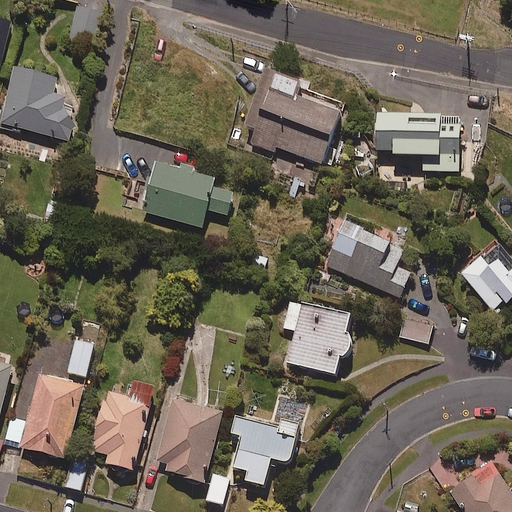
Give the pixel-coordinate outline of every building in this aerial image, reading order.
[(92,10),(76,7),(69,42),(85,45),(92,10)] [(0,17),(0,58),(11,20),(0,17)] [(54,75),(13,64),(0,111),(0,127),(18,132),(19,127),(68,140),(72,122),(63,105),(64,94),(50,91),(54,75)] [(296,78),(273,70),(267,86),(257,82),(251,98),(256,100),(250,116),(256,118),(247,140),(272,150),(274,145),(320,163),(343,104),(293,84),(296,78)] [(436,111),(374,111),(374,152),(422,152),(422,170),(457,170),(458,120),(436,119),(436,111)] [(233,182),(154,160),(141,210),(201,227),(206,208),(225,213),(233,182)] [(404,247),(343,220),(323,264),(399,297),(410,273),(395,266),(404,247)] [(511,293),(511,261),(494,240),(458,270),(492,310),(511,293)] [(266,256),(251,254),(247,277),(263,279),(266,256)] [(347,311),(289,298),(282,328),(293,330),(287,362),(334,372),(338,351),(344,352),(348,333),(343,332),(347,311)] [(432,325),(404,317),(399,336),(428,344),(432,325)] [(93,343),(74,339),(67,371),(85,376),(93,343)] [(0,406),(11,363),(0,360),(0,406)] [(82,383),(38,372),(26,421),(10,417),(4,442),(64,457),(82,383)] [(154,387),(133,382),(129,396),(105,389),(89,449),(107,454),(104,462),(132,469),(154,387)] [(222,410),(171,397),(153,470),(203,482),(222,410)] [(278,426),(234,415),(230,430),(239,432),(230,465),(248,470),(245,480),(262,485),(269,457),(288,461),(298,422),(280,418),(278,426)] [(87,464),(74,460),(67,487),(80,490),(87,464)] [(511,511),(511,496),(491,462),(448,489),(462,511),(511,511)]
